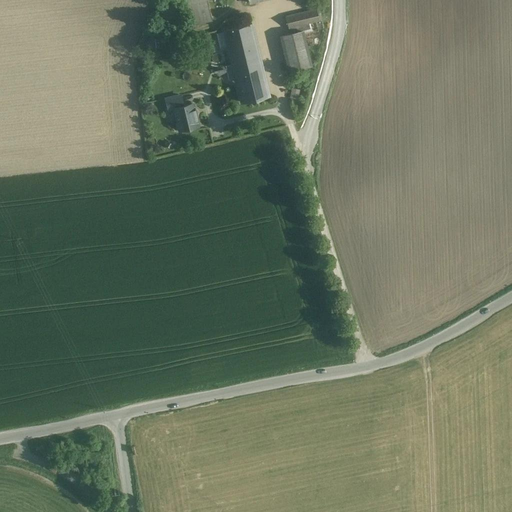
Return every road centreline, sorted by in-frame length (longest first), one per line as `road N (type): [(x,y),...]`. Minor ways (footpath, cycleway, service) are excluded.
road 1 (tertiary): [(119,416),(396,358),(511,296)]
road 2 (tertiary): [(0,439),(119,416)]
